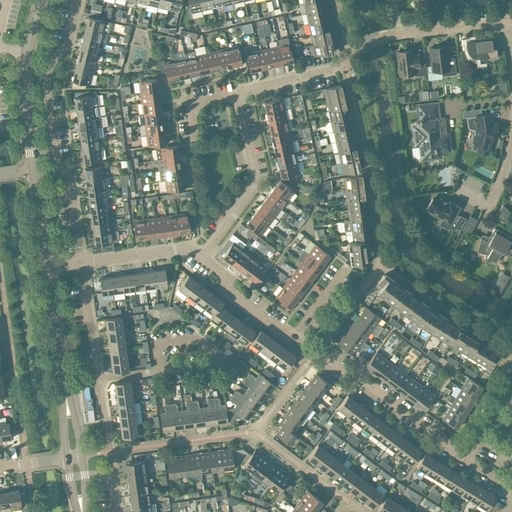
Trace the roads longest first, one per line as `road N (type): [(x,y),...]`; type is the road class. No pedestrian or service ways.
road 1 (residential): [(81,263),(70,180),(55,158),(45,93),(77,0)]
road 2 (residential): [(511,493),(315,351)]
road 3 (residential): [(240,94),(254,188),(203,258)]
road 4 (residential): [(105,423),(81,263)]
road 5 (residential): [(346,46),(503,22)]
road 6 (tertiary): [(66,401),(47,267)]
road 7 (residential): [(203,258),(224,276),(227,291),(285,336),(295,335)]
road 8 (residential): [(81,263),(187,248),(203,258)]
